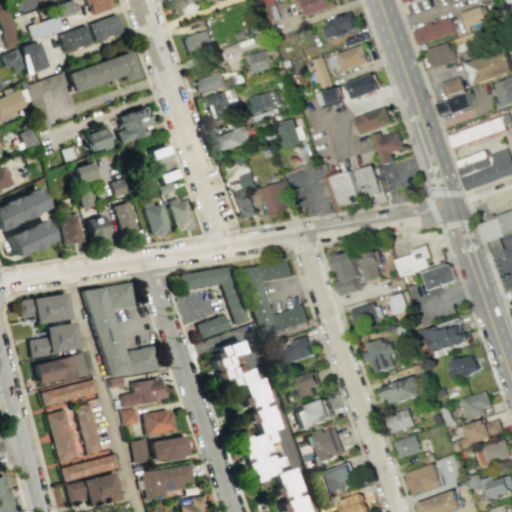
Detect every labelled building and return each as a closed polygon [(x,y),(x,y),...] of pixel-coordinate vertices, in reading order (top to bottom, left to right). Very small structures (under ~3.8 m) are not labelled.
[(0,0),(0,50),(20,42),(1,0),(0,0)] [(67,0),(62,0),(52,4),(57,16),(74,10),(72,4),(70,5),(67,0)] [(107,0),(109,4),(104,6),(105,8),(88,14),(85,4),(83,5),(81,0),(107,0)] [(175,17),(173,12),(170,13),(168,6),(171,6),(169,0),(194,0),(196,3),(198,2),(199,6),(196,7),(196,10),(175,17)] [(301,0),(307,14),(334,4),(332,0),(301,0)] [(478,5),(458,12),(464,27),(487,18),(483,5),(479,7),(478,5)] [(91,41),(118,30),(112,13),(84,23),(91,41)] [(53,14),(34,21),(33,17),(28,18),(29,22),(23,25),(28,40),(58,29),(53,14)] [(331,20),(352,14),(356,28),(349,30),(349,33),(325,40),(322,29),(332,26),(331,20)] [(414,31),(419,45),(455,32),(450,19),(414,31)] [(54,34),(61,51),(66,49),(68,50),(82,45),(83,44),(88,42),(82,24),(54,34)] [(180,40),(186,57),(213,46),(206,29),(180,40)] [(254,35),(258,45),(269,41),(265,31),(254,35)] [(16,46),(18,58),(21,74),(42,66),(33,41),(26,43),(26,42),(16,46)] [(427,48),(429,54),(425,55),(429,66),(433,65),(434,66),(452,60),(451,59),(455,57),(452,49),(448,50),(445,41),(427,48)] [(342,71),(340,64),(331,67),(328,57),(362,45),(368,62),(342,71)] [(0,53),(0,64),(1,67),(7,64),(10,70),(19,66),(16,59),(18,58),(13,47),(0,53)] [(465,62),(472,84),(511,70),(504,48),(465,62)] [(244,56),(251,75),(271,68),(268,61),(272,60),(270,55),(267,56),(265,49),(244,56)] [(125,50),(135,76),(120,82),(117,75),(69,92),(62,72),(125,50)] [(314,60),(324,57),(333,84),(321,88),(319,82),(317,82),(314,72),(318,71),(314,60)] [(192,81),(221,70),(223,74),(228,72),(229,74),(240,70),(244,81),(198,98),(192,81)] [(58,72),(22,84),(30,128),(45,127),(38,95),(39,92),(62,84),(58,72)] [(348,84),(374,74),(379,90),(354,99),(348,84)] [(491,89),(493,94),(495,94),(497,99),(495,100),(497,107),(511,101),(511,76),(511,74),(494,80),(495,82),(493,83),(494,88),(491,89)] [(458,75),(440,82),(445,95),(463,89),(458,75)] [(317,93),(323,108),(342,101),(337,86),(317,93)] [(234,88),(203,97),(206,106),(210,105),(214,118),(234,112),(232,105),(239,103),(234,88)] [(275,88),(259,94),(259,93),(245,98),(250,112),(280,101),(275,88)] [(0,118),(24,107),(16,89),(0,96),(0,118)] [(471,107),(453,114),(452,111),(441,115),(437,104),(466,93),(471,107)] [(141,105),(147,123),(138,126),(141,133),(116,142),(111,131),(119,128),(114,114),(141,105)] [(355,117),(386,107),(392,123),(361,135),(355,117)] [(452,149),(505,129),(500,116),(447,135),(452,149)] [(293,119),(297,128),(302,126),(307,139),(301,140),(302,142),(298,144),(299,147),(292,149),(290,147),(286,147),(279,123),(293,119)] [(79,134),(85,150),(95,147),(97,150),(110,146),(102,121),(94,124),(95,129),(79,134)] [(14,132),(27,126),(35,143),(22,149),(14,132)] [(214,138),(236,131),(236,129),(245,127),(251,143),(218,152),(214,138)] [(372,135),(380,132),(381,137),(396,131),(402,148),(390,153),(393,161),(382,165),(372,135)] [(164,144),(176,177),(157,183),(144,149),(164,144)] [(57,149),(61,160),(73,156),(72,152),(74,152),(73,147),(71,147),(70,145),(57,149)] [(511,172),(511,166),(506,148),(486,155),(487,157),(458,167),(466,189),(511,172)] [(485,149),(486,155),(487,157),(458,167),(456,160),(485,149)] [(65,168),(71,184),(91,177),(86,161),(65,168)] [(356,171),(375,165),(388,201),(369,208),(356,171)] [(326,177),(338,213),(365,204),(352,167),(326,177)] [(0,168),(8,184),(0,186),(0,168)] [(249,189),(258,214),(241,220),(231,194),(236,193),(235,191),(242,188),(238,176),(250,171),(256,186),(249,189)] [(105,181),(109,195),(123,191),(119,177),(105,181)] [(259,188),(284,179),(289,191),(283,193),(288,207),(268,214),(259,188)] [(166,181),(154,186),(157,194),(169,189),(166,181)] [(86,185),(72,189),(78,207),(92,203),(86,185)] [(0,201),(33,186),(42,206),(0,227),(0,201)] [(174,231),(191,227),(182,199),(165,205),(174,231)] [(126,201),(134,231),(117,234),(109,205),(126,201)] [(157,203),(165,229),(161,231),(161,233),(153,235),(152,233),(148,234),(140,209),(139,204),(149,201),(151,205),(157,203)] [(511,208),(494,215),(493,213),(478,219),(480,223),(478,224),(484,242),(489,241),(491,246),(493,253),(503,249),(501,242),(499,237),(511,231),(511,208)] [(55,219),(73,214),(79,241),(61,245),(55,219)] [(83,218),(100,214),(106,240),(88,243),(83,218)] [(40,217),(49,239),(12,256),(2,234),(40,217)] [(413,254),(398,260),(404,276),(431,266),(428,259),(431,258),(427,245),(412,250),(413,254)] [(360,289),(356,276),(360,275),(352,250),(331,256),(342,295),(360,289)] [(380,278),(376,264),(382,263),(380,255),(377,255),(376,250),(359,255),(366,282),(380,278)] [(286,259),(292,276),(256,281),(268,315),(302,304),(308,319),(258,338),(232,268),(286,259)] [(458,280),(452,266),(448,264),(423,273),(429,290),(458,280)] [(172,274),(177,289),(215,283),(231,323),(244,319),(226,265),(172,274)] [(126,281),(76,289),(104,377),(152,370),(149,344),(119,350),(105,308),(130,305),(126,281)] [(62,292),(14,299),(17,317),(30,315),(32,323),(66,317),(62,292)] [(393,314),(407,309),(402,292),(387,297),(393,314)] [(374,301),(349,310),(355,325),(383,315),(380,305),(375,306),(374,301)] [(192,323),(197,338),(226,327),(225,323),(222,323),(219,314),(192,323)] [(437,326),(427,329),(426,326),(419,329),(426,348),(429,347),(433,359),(448,354),(446,348),(452,346),(452,347),(462,344),(461,343),(467,340),(469,337),(466,332),(464,332),(462,325),(461,324),(458,317),(437,324),(437,326)] [(40,326),(42,336),(24,339),(27,357),(45,354),(44,353),(74,348),(69,321),(40,326)] [(308,335),(290,341),(291,346),(286,348),(291,362),(314,354),(308,335)] [(366,343),(369,350),(362,352),(366,361),(371,359),(375,372),(393,365),(388,352),(394,350),(391,342),(386,344),(385,340),(382,342),(380,337),(366,343)] [(234,338),(212,346),(214,351),(208,353),(210,357),(202,359),(211,383),(217,381),(219,386),(225,383),(227,387),(236,384),(240,396),(236,397),(239,406),(245,404),(248,413),(243,415),(245,421),(249,419),(254,434),(244,438),(241,430),(230,434),(250,489),(263,485),(261,478),(267,476),(279,511),(297,511),(283,471),(272,475),(261,444),(273,439),(269,427),(271,426),(254,376),(248,378),(244,367),(238,369),(232,353),(239,351),(234,338)] [(28,364),(33,383),(53,377),(54,381),(84,374),(78,350),(28,364)] [(448,362),(454,378),(464,375),(465,377),(474,374),(473,373),(481,370),(478,359),(475,360),(473,355),(470,356),(469,354),(461,357),(461,356),(451,360),(451,361),(448,362)] [(314,370),(287,380),(294,400),(313,393),(311,388),(320,385),(314,370)] [(380,388),(384,400),(389,398),(391,404),(420,394),(418,389),(421,388),(416,375),(380,388)] [(118,376),(105,378),(106,386),(119,384),(118,376)] [(156,376),(127,381),(129,392),(118,393),(119,394),(117,395),(119,406),(154,400),(153,398),(163,396),(161,384),(158,384),(156,376)] [(42,411),(95,399),(91,383),(39,395),(42,411)] [(444,387),(436,390),(439,396),(447,393),(444,387)] [(461,399),(487,390),(492,404),(484,406),(486,413),(469,418),(461,399)] [(325,399),(289,411),(296,430),(332,418),(325,399)] [(85,405),(68,409),(80,456),(96,451),(85,405)] [(130,407),(116,409),(118,425),(133,422),(130,407)] [(408,407),(414,424),(390,433),(384,416),(408,407)] [(136,413),(140,436),(172,430),(168,411),(164,412),(163,409),(136,413)] [(41,417),(60,412),(72,459),(53,464),(41,417)] [(440,413),(432,415),(435,424),(442,421),(440,413)] [(466,425),(472,443),(505,432),(500,418),(486,423),(484,417),(466,425)] [(323,428),(300,436),(303,446),(306,445),(313,465),(333,457),(332,454),(340,451),(332,429),(325,432),(323,428)] [(415,434),(394,442),(399,457),(420,449),(415,434)] [(144,440),(147,460),(155,458),(156,461),(176,457),(176,455),(183,454),(180,435),(144,440)] [(141,438),(126,440),(129,462),(145,459),(141,438)] [(483,447),(506,439),(511,455),(489,463),(483,447)] [(457,441),(452,443),(455,451),(460,449),(457,441)] [(419,457),(422,463),(435,458),(432,453),(429,454),(428,451),(424,452),(425,454),(419,457)] [(83,461),(109,455),(113,470),(87,476),(83,461)] [(54,469),(80,462),(84,477),(58,484),(54,469)] [(350,462),(314,474),(322,495),(348,485),(345,479),(355,476),(350,462)] [(137,471),(141,500),(162,496),(161,490),(180,487),(179,482),(189,480),(186,463),(137,471)] [(435,463),(407,472),(415,494),(442,484),(435,463)] [(60,485),(107,473),(114,499),(83,507),(81,497),(64,501),(60,485)] [(486,498),(511,489),(511,476),(511,474),(495,480),(493,476),(482,479),(480,473),(467,477),(470,488),(475,487),(476,490),(483,488),(486,498)] [(0,511),(0,476),(7,504),(9,511),(0,511)] [(455,489),(417,502),(420,511),(447,511),(461,507),(455,489)] [(186,497),(187,502),(175,504),(176,511),(204,511),(201,494),(186,497)]
